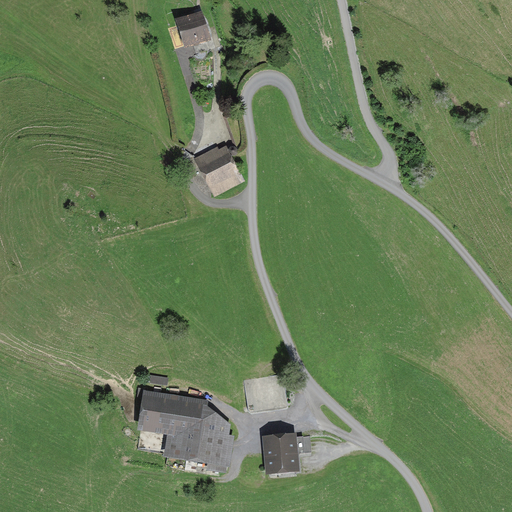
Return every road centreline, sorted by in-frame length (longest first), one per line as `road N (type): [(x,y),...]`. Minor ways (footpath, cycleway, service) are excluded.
road 1 (unclassified): [(511,312),(427,215),(312,140),(282,81),(260,79),(248,90),(255,247),(289,344),(309,380),(407,474),(428,511)]
road 2 (track): [(388,185),(386,148),(364,105),(341,0)]
